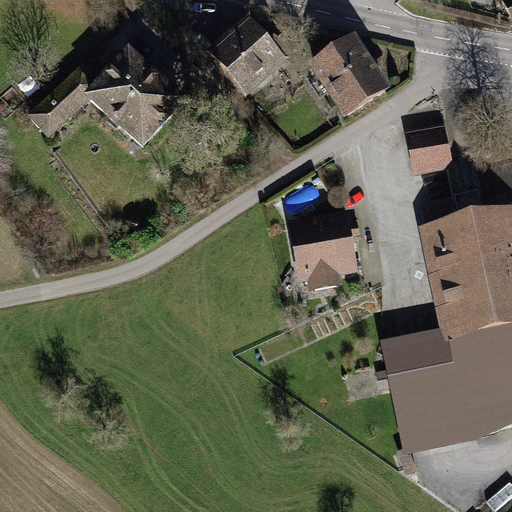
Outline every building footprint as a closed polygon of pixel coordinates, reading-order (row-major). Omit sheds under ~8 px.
[(511,0),(502,0),(511,20),(511,0)] [(214,56),(213,57),(243,92),(278,61),(249,27),(223,48),(219,43),(210,51),(214,56)] [(353,44),(315,69),(346,116),(384,91),(353,44)] [(83,69),(30,118),(48,138),(90,100),(143,147),(182,104),(129,57),(101,88),(83,69)] [(447,167),(445,130),(410,136),(418,172),(447,167)] [(511,164),(477,171),(485,222),(511,216),(509,192),(511,191),(511,164)] [(455,339),(511,326),(511,221),(511,216),(485,222),(458,227),(453,205),(428,210),(444,286),(455,339)] [(142,217),(133,217),(127,223),(126,231),(132,237),(140,238),(147,233),(147,224),(142,217)] [(345,221),(292,230),(301,279),(354,270),(345,221)] [(511,326),(455,339),(388,353),(409,449),(474,436),(502,425),(490,372),(511,367),(511,326)] [(381,389),(392,387),(390,373),(378,375),(381,389)] [(399,453),(407,475),(417,471),(409,449),(399,453)]
